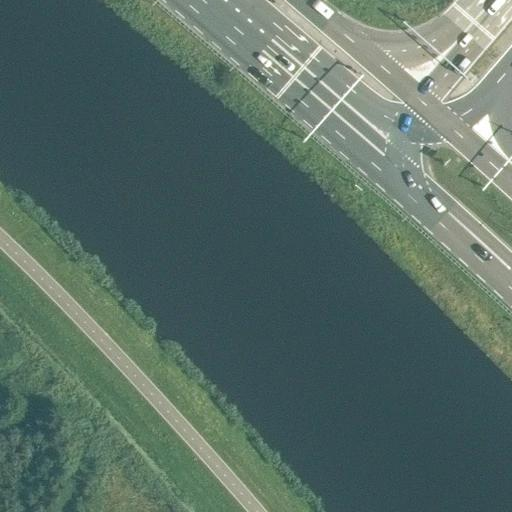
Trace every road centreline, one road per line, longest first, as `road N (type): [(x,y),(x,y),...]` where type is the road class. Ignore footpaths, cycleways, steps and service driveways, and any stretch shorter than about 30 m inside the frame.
road 1 (trunk): [(185,0),(377,164)]
road 2 (trunk): [(377,164),(511,291)]
road 3 (trunk): [(413,93),(302,0)]
road 4 (motorway): [(493,0),(413,93)]
